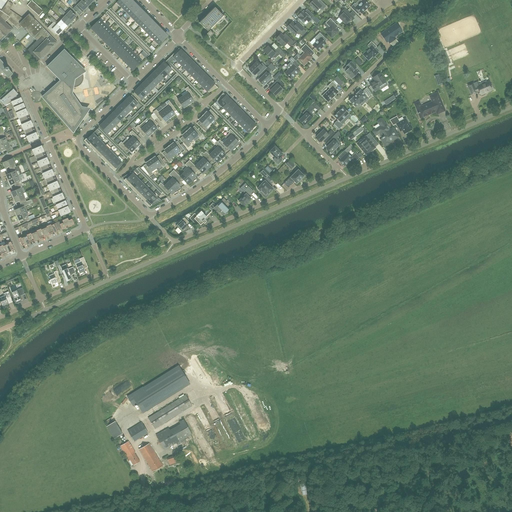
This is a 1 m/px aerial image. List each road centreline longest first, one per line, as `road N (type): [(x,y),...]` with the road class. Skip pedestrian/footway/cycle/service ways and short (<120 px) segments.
road 1 (residential): [(109,280),(511,107)]
road 2 (residential): [(306,135),(333,163),(330,175),(177,241),(150,217)]
road 3 (residential): [(279,110),(314,66),(392,1)]
road 4 (residential): [(150,217),(223,171),(267,125)]
road 5 (residential): [(87,229),(27,94)]
road 6 (residential): [(134,81),(79,138),(114,180)]
